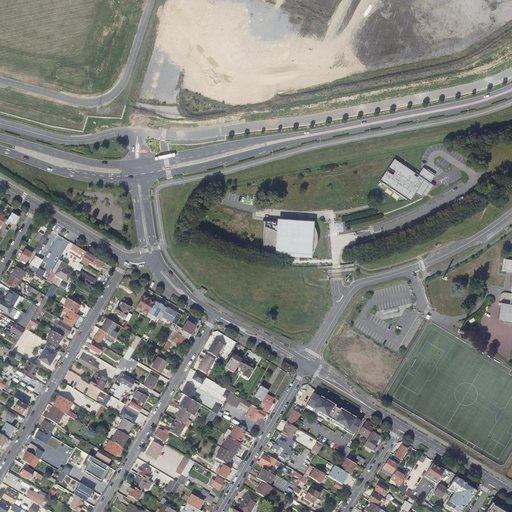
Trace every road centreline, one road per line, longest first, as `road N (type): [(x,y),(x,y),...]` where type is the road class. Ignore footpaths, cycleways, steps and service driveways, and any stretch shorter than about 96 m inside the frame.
road 1 (secondary): [(143,177),(511,93)]
road 2 (secondary): [(511,86),(142,162)]
road 3 (unclassified): [(511,212),(461,247),(357,284),(308,362)]
road 4 (residential): [(0,473),(126,260)]
road 5 (residential): [(214,316),(98,511)]
road 6 (residential): [(304,369),(219,511)]
road 7 (secondary): [(0,149),(85,177),(133,179)]
road 8 (unclassified): [(133,131),(63,140),(0,123)]
road 9 (secondary): [(131,164),(90,162),(0,137)]
